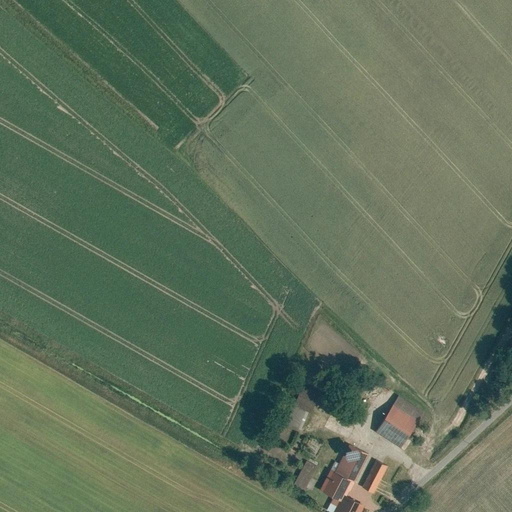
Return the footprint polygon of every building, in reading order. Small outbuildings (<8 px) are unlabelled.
[(312,409),(318,392),(299,385),(293,402),(312,409)] [(394,395),(372,430),(399,447),(422,412),(394,395)] [(348,439),(334,465),(354,475),(368,449),(348,439)] [(373,453),(360,480),(374,487),(387,459),(373,453)] [(317,460),(305,454),(297,469),(309,475),(317,460)] [(332,464),(321,485),(342,496),(335,509),(339,511),(361,511),(368,499),(347,488),(354,475),(332,464)]
